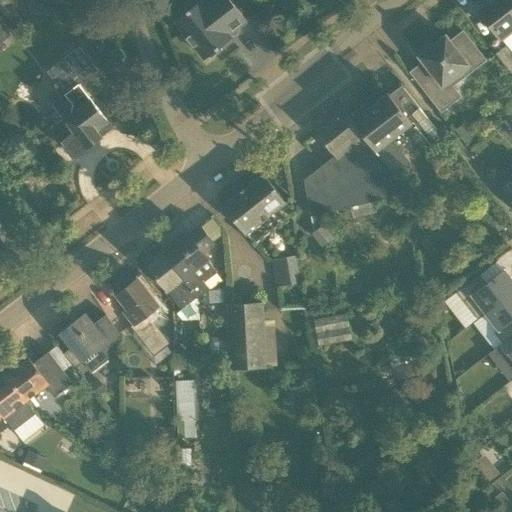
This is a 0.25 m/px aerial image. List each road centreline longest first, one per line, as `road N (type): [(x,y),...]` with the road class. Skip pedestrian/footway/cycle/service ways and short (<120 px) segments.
road 1 (residential): [(0,328),(210,158)]
road 2 (residential): [(210,158),(396,0)]
road 3 (residential): [(210,158),(176,117),(127,0)]
